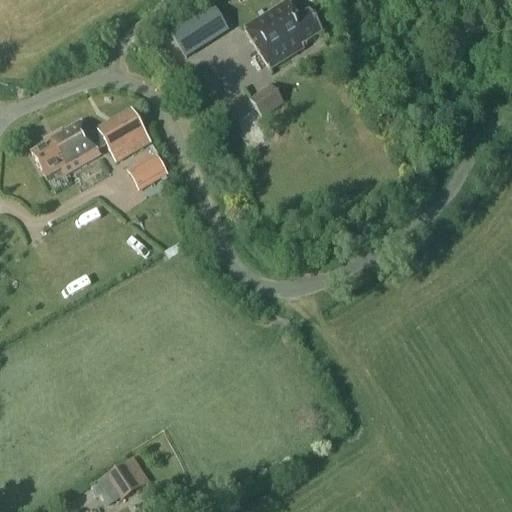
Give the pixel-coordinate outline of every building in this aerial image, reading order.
[(290,2),(245,30),(270,71),(305,49),(303,46),(323,33),(310,12),(300,19),(290,2)] [(184,55),(226,29),(213,8),(171,34),(184,55)] [(421,14),(406,22),(413,33),(427,24),(421,14)] [(251,101),(263,119),(285,104),(272,86),(251,101)] [(61,133),(45,142),(47,146),(31,155),(46,179),(61,171),(65,177),(99,157),(97,153),(106,148),(112,157),(128,148),(133,155),(150,145),(131,112),(96,131),(98,133),(89,138),(80,124),(62,134),(61,133)] [(155,159),(129,174),(140,192),(166,177),(155,159)] [(149,485),(133,459),(89,488),(104,511),(120,501),(121,503),(149,485)]
